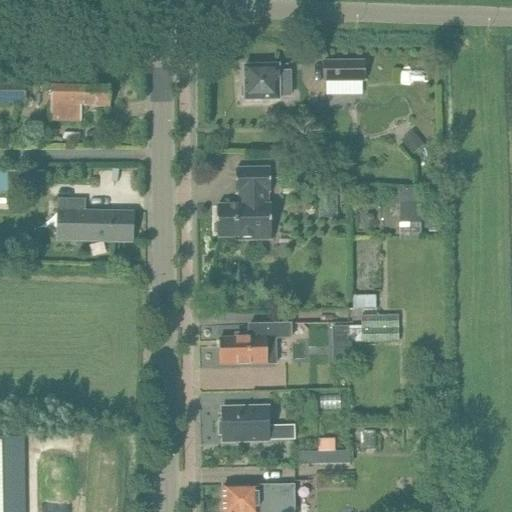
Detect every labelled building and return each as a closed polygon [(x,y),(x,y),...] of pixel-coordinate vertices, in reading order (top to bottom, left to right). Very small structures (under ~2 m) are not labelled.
[(324,62),(324,82),(364,81),(364,61),(324,62)] [(279,100),(279,96),(290,96),(289,73),(278,73),(278,66),(244,67),(245,84),(241,85),(241,97),(245,98),(245,101),(279,100)] [(0,103),(24,103),(25,101),(25,81),(0,80),(0,103)] [(110,108),(110,85),(50,83),(49,121),(82,122),(82,107),(110,108)] [(414,156),(423,148),(412,134),(402,142),(414,156)] [(270,168),(256,169),(236,169),(236,193),(243,193),(243,205),(217,206),(217,238),(254,237),(254,241),(272,240),(271,205),(268,205),(268,193),(271,193),(270,168)] [(36,194),(36,174),(7,173),(7,193),(36,194)] [(395,190),(395,225),(420,225),(420,190),(395,190)] [(320,220),(336,220),(336,197),(320,197),(320,220)] [(133,213),(132,213),(85,211),(85,200),(65,200),(57,200),(56,240),(112,242),(132,243),(133,213)] [(439,219),(429,219),(429,232),(439,232),(439,219)] [(380,295),(356,295),(356,308),(381,307),(380,295)] [(235,338),(219,339),(220,365),(276,364),(275,338),(291,338),(291,324),(249,325),(249,334),(235,334),(235,338)] [(347,325),(332,325),(332,339),(347,339),(347,325)] [(294,427),(269,427),(269,408),(221,409),(222,423),(218,423),(219,436),(222,436),(222,442),(269,441),(269,440),(294,439),(294,427)] [(3,438),(0,438),(0,511),(24,511),(23,438),(3,438)] [(334,438),(318,439),(318,440),(319,452),(335,451),(334,439),(334,438)] [(311,452),(298,452),(298,465),(311,465),(350,464),(350,451),(335,451),(319,452),(311,452)] [(258,485),(223,486),(223,511),(295,511),(295,485),(265,485),(265,488),(258,488),(258,485)]
